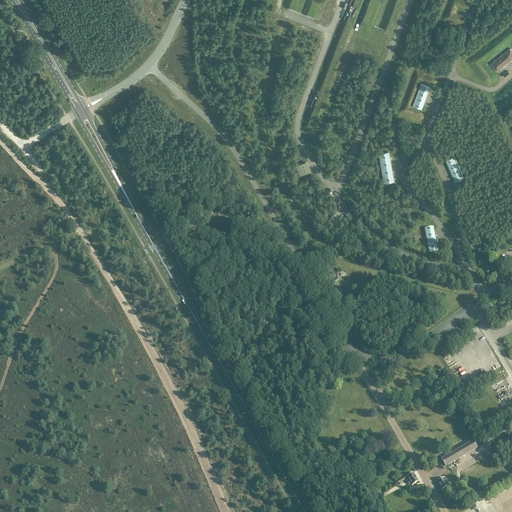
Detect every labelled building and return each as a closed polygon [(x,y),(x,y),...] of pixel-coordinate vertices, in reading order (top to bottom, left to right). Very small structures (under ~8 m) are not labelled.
[(355,0),(355,1),(351,0),(348,8),(350,9),(349,12),(347,11),(344,19),(347,20),(320,92),(318,91),(317,95),(315,94),(310,107),(314,108),(308,123),(314,125),(323,101),(325,102),(328,95),(326,95),(361,0),(355,0)] [(369,0),(361,22),(374,27),(383,0),(369,0)] [(491,64),(497,71),(506,64),(505,63),(507,61),(508,63),(511,59),(511,50),(510,48),(491,64)] [(421,110),(430,88),(421,84),(413,106),(421,110)] [(394,181),(389,152),(379,154),(384,183),(394,181)] [(446,160),(455,182),(464,178),(454,157),(446,160)] [(306,162),(296,166),(300,176),(310,172),(306,162)] [(343,223),(336,215),(328,222),(335,230),(343,223)] [(438,250),(433,227),(425,229),(429,252),(438,250)] [(503,266),(499,260),(482,273),(487,279),(503,266)] [(329,275),(333,282),(338,280),(334,273),(329,275)] [(330,288),(335,298),(342,294),(337,284),(330,288)] [(511,443),(511,441),(511,433),(511,432),(511,433),(508,435),(508,434),(506,436),(507,437),(500,441),(503,446),(510,442),(511,443)] [(472,441),(442,459),(446,466),(476,448),(472,441)] [(413,474),(406,478),(405,478),(409,484),(411,483),(412,485),(418,482),(413,474)] [(437,482),(442,490),(449,485),(447,482),(445,478),(437,482)]
